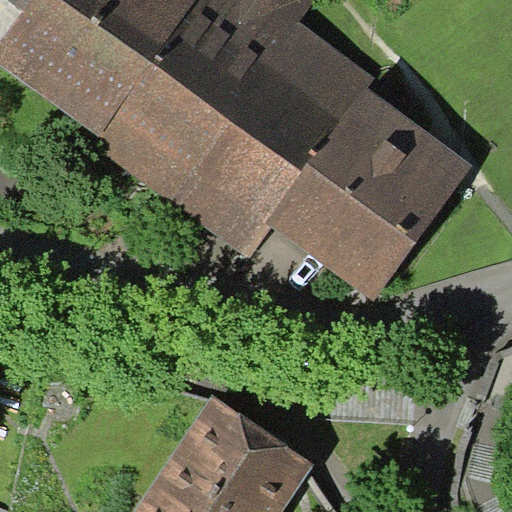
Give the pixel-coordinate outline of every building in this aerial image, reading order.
[(27,0),(21,10),(0,38),(0,64),(97,134),(152,58),(193,0),(27,0)] [(7,0),(21,10),(27,0),(7,0)] [(90,141),(168,199),(300,23),(312,7),(303,0),(193,0),(152,58),(97,134),(90,141)] [(272,226),(267,222),(367,86),(374,77),(300,23),(168,199),(249,258),(272,226)] [(473,166),(367,86),(267,222),(272,226),(372,301),(473,166)] [(133,511),(282,511),(315,464),(212,395),(133,511)]
